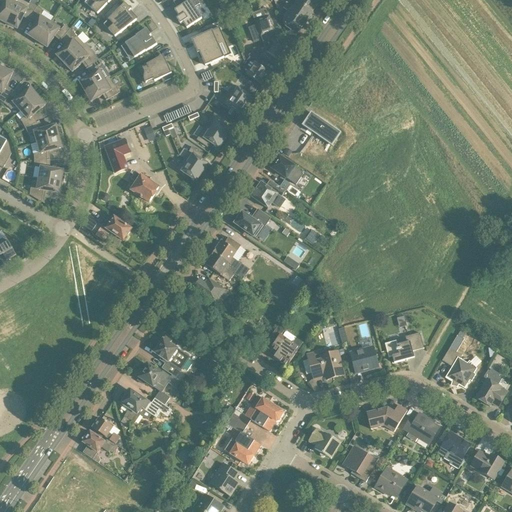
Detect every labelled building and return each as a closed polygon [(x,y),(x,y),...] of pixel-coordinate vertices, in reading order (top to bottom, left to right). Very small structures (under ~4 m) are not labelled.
[(0,0),(0,2),(4,5),(0,12),(0,21),(7,25),(17,4),(9,0),(0,0)] [(7,25),(17,30),(24,15),(30,18),(29,21),(37,8),(30,4),(29,5),(19,0),(17,4),(7,25)] [(87,0),(85,3),(98,15),(111,0),(87,0)] [(202,19),(194,8),(200,4),(196,0),(176,0),(173,2),(177,9),(175,11),(178,16),(179,18),(177,19),(178,22),(179,22),(180,25),(183,23),(187,29),(202,19)] [(299,0),(298,2),(313,12),(314,13),(317,8),(316,8),(320,3),(315,0),(299,0)] [(310,16),(313,12),(298,2),(297,2),(296,3),(293,8),(286,3),(283,7),(287,10),(286,11),(289,13),(301,21),(300,22),(304,24),(307,21),(309,20),(310,18),(310,16)] [(115,37),(136,21),(138,19),(131,11),(131,10),(125,4),(103,25),(115,37)] [(37,22),(28,36),(37,42),(50,23),(41,17),(44,12),(37,8),(29,21),(31,19),(37,22)] [(261,38),(264,48),(267,54),(271,57),(279,62),(286,52),(273,43),(274,42),(271,34),(275,32),(272,24),(269,16),(266,17),(263,10),(252,14),(254,21),(256,25),(260,38),(261,38)] [(289,13),(286,11),(282,16),(285,18),(283,22),(285,28),(289,31),(296,36),(298,36),(300,33),(300,31),(304,24),(300,22),(301,21),(289,13)] [(280,14),(274,17),(278,30),(285,27),(280,14)] [(92,27),(96,23),(92,19),(88,24),(92,27)] [(227,19),(221,21),(225,30),(231,28),(227,19)] [(47,48),(56,34),(62,39),(60,42),(70,30),(65,26),(61,30),(50,23),(37,42),(47,48)] [(260,38),(258,32),(256,25),(248,28),(254,44),(261,41),(260,38)] [(136,37),(127,43),(136,58),(146,51),(146,52),(157,45),(152,38),(151,39),(150,37),(151,36),(146,29),(136,36),(136,37)] [(68,45),(56,56),(64,64),(84,45),(75,35),(75,34),(70,30),(60,42),(62,40),(68,45)] [(211,32),(190,41),(196,54),(198,53),(204,67),(223,59),(211,32)] [(84,61),(89,67),(86,69),(87,70),(99,60),(92,51),(85,44),(84,45),(64,64),(72,73),(84,61)] [(262,69),(271,57),(267,54),(264,48),(253,49),(248,57),(249,58),(244,66),(242,65),(239,71),(261,86),(269,74),(262,69)] [(141,66),(150,84),(171,74),(163,56),(141,66)] [(94,74),(80,83),(85,92),(105,81),(98,69),(103,66),(99,60),(87,70),(89,68),(94,74)] [(232,61),(230,64),(239,70),(241,67),(232,61)] [(0,101),(4,104),(13,92),(13,91),(11,94),(5,89),(12,74),(2,69),(0,73),(0,93),(2,94),(0,97),(0,101)] [(115,88),(109,78),(105,81),(85,92),(91,102),(106,94),(109,99),(106,101),(120,93),(116,87),(115,88)] [(253,98),(234,86),(228,94),(247,107),(253,98)] [(12,94),(14,92),(13,92),(4,104),(8,107),(11,110),(16,107),(20,112),(38,97),(30,88),(18,99),(12,94)] [(247,107),(228,94),(222,103),(241,116),(247,107)] [(25,129),(39,122),(36,123),(33,117),(33,116),(45,106),(38,97),(20,112),(25,117),(21,122),(22,124),(25,129)] [(311,113),(302,126),(332,147),(336,141),(333,139),(338,132),(311,113)] [(230,132),(222,126),(225,122),(214,114),(205,128),(224,140),(230,132)] [(40,130),(37,124),(40,122),(39,122),(25,129),(28,135),(34,133),(37,143),(59,137),(56,126),(40,131),(40,130)] [(155,140),(154,136),(151,127),(144,129),(149,142),(155,140)] [(224,140),(205,128),(197,141),(207,148),(210,144),(219,149),(224,140)] [(0,137),(0,167),(3,169),(11,155),(2,150),(7,142),(0,137)] [(34,161),(50,161),(50,160),(47,160),(47,154),(46,153),(62,148),(59,137),(37,143),(40,154),(34,155),(34,161)] [(122,156),(130,153),(125,141),(105,148),(115,174),(127,170),(122,156)] [(208,165),(200,159),(203,155),(192,147),(183,161),(202,174),(208,165)] [(279,157),(271,169),(300,188),(308,176),(279,157)] [(47,168),(47,161),(50,161),(34,161),(34,167),(41,168),(39,179),(61,183),(63,172),(47,169),(47,168)] [(202,174),(183,161),(177,170),(196,182),(202,174)] [(131,174),(134,176),(132,179),(136,182),(130,190),(150,204),(156,195),(158,197),(163,190),(136,173),(133,171),(131,174)] [(59,194),(61,183),(39,179),(38,185),(32,185),(31,189),(30,196),(41,203),(42,202),(43,191),(59,194)] [(272,204),(280,209),(285,201),(282,198),(286,192),(270,181),(266,187),(261,184),(257,190),(251,198),(268,209),(272,204)] [(109,195),(106,194),(103,195),(102,198),(103,201),(106,203),(109,201),(110,198),(109,195)] [(254,236),(268,215),(259,209),(253,219),(243,213),(236,223),(254,236)] [(98,222),(89,215),(82,225),(91,232),(98,222)] [(131,230),(113,218),(109,224),(103,220),(99,226),(123,242),(131,230)] [(286,229),(283,234),(288,237),(291,232),(286,229)] [(312,245),(315,242),(308,237),(305,241),(312,245)] [(0,256),(0,257),(3,256),(6,262),(16,256),(6,238),(0,241),(0,256)] [(228,238),(224,244),(222,242),(213,254),(231,266),(234,275),(243,280),(249,271),(233,259),(237,253),(236,252),(240,246),(228,238)] [(205,265),(221,277),(229,282),(234,275),(231,266),(213,254),(205,265)] [(293,261),(290,266),(296,270),(299,265),(293,261)] [(303,281),(297,277),(292,284),(299,288),(303,281)] [(200,279),(193,289),(220,307),(229,294),(209,279),(205,284),(200,279)] [(406,327),(405,320),(404,317),(396,319),(399,329),(406,327)] [(286,329),(279,324),(268,341),(274,345),(271,349),(277,353),(273,358),(286,367),(299,349),(299,348),(302,343),(296,339),(293,344),(281,336),(286,329)] [(338,330),(340,337),(346,335),(344,328),(338,330)] [(158,347),(154,353),(161,358),(160,359),(165,363),(161,368),(174,377),(176,379),(190,358),(177,349),(178,347),(176,346),(178,343),(173,340),(164,334),(156,346),(158,347)] [(396,342),(385,345),(388,358),(392,357),(394,364),(406,361),(406,362),(407,361),(414,359),(413,352),(424,349),(420,334),(405,338),(407,343),(397,345),(396,342)] [(462,356),(456,353),(464,340),(457,336),(442,362),(452,367),(445,379),(458,387),(459,386),(464,389),(469,381),(471,382),(476,375),(474,374),(477,369),(469,362),(467,364),(460,360),(462,356)] [(373,347),(350,353),(355,375),(379,369),(373,347)] [(343,376),(337,353),(309,361),(313,380),(325,376),(326,380),(343,376)] [(153,387),(160,392),(161,393),(167,384),(176,390),(181,383),(172,377),(171,378),(157,368),(156,371),(148,365),(137,380),(143,385),(145,382),(153,387)] [(498,408),(507,393),(497,387),(502,379),(499,377),(500,375),(491,370),(489,372),(488,371),(481,382),(484,385),(476,399),(490,407),(492,404),(498,408)] [(121,404),(129,409),(124,417),(125,417),(130,421),(131,422),(134,424),(140,415),(144,409),(156,418),(160,413),(167,417),(171,411),(164,406),(155,400),(151,405),(130,391),(121,404)] [(160,392),(155,400),(164,406),(170,398),(161,393),(160,392)] [(255,396),(251,393),(246,400),(250,403),(255,396)] [(253,406),(246,417),(235,410),(230,418),(246,428),(251,421),(269,432),(276,422),(278,421),(282,414),(282,412),(259,397),(253,406)] [(368,422),(370,431),(384,427),(394,433),(407,412),(398,406),(394,413),(387,409),(366,414),(368,422)] [(418,439),(429,445),(439,429),(428,422),(429,421),(419,414),(415,422),(410,418),(403,430),(409,433),(410,431),(419,437),(418,439)] [(120,438),(116,436),(119,432),(112,428),(99,418),(92,429),(94,431),(101,435),(108,440),(115,445),(120,438)] [(237,431),(224,451),(248,466),(260,446),(242,434),(246,428),(230,418),(226,425),(237,431)] [(325,456),(331,460),(340,443),(324,434),(316,429),(309,440),(317,445),(314,450),(320,453),(320,454),(319,454),(319,455),(320,455),(320,456),(321,457),(322,457),(323,457),(324,457),(325,456)] [(87,446),(82,453),(92,460),(101,448),(109,453),(110,452),(113,454),(115,450),(106,443),(99,438),(92,434),(90,432),(82,443),(87,446)] [(441,448),(448,452),(443,459),(450,463),(449,464),(458,470),(463,461),(462,460),(470,445),(450,433),(441,448)] [(118,447),(115,445),(108,440),(106,443),(115,450),(118,447)] [(366,483),(375,468),(373,467),(378,460),(370,455),(369,457),(363,453),(359,454),(352,450),(343,466),(358,475),(356,477),(366,483)] [(141,459),(138,453),(133,456),(136,462),(141,459)] [(479,453),(471,467),(493,480),(503,463),(491,455),(489,459),(479,453)] [(435,463),(429,459),(425,465),(431,469),(435,463)] [(73,511),(90,488),(93,491),(101,479),(76,461),(72,467),(68,465),(64,471),(68,474),(65,478),(61,476),(56,482),(60,485),(57,489),(53,486),(49,493),(53,495),(50,500),(46,497),(41,504),(45,506),(42,511),(38,508),(35,511),(73,511)] [(222,474),(214,487),(230,497),(238,484),(233,481),(238,474),(223,464),(218,472),(222,474)] [(511,469),(501,488),(511,494),(511,469)] [(391,477),(384,473),(375,488),(386,495),(387,493),(390,492),(398,497),(407,481),(393,473),(391,477)] [(464,482),(459,478),(455,484),(461,488),(464,482)] [(192,481),(188,487),(193,490),(197,484),(192,481)] [(430,511),(438,500),(429,494),(417,487),(406,505),(416,511),(417,508),(424,511),(430,511)] [(200,511),(220,511),(223,507),(204,495),(200,501),(199,500),(194,508),(200,511)]
